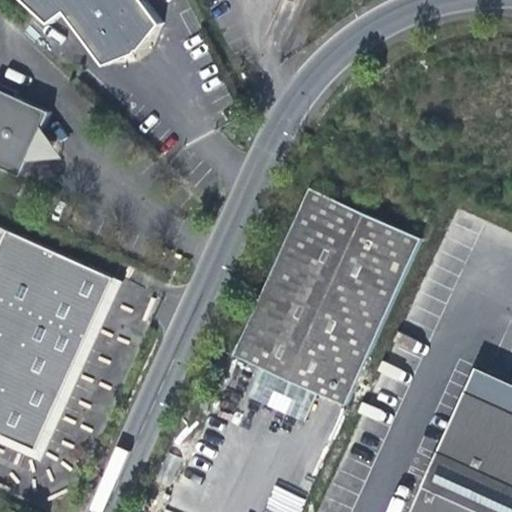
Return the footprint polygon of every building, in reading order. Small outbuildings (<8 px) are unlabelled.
[(64,11),(73,23),(104,64),(126,47),(134,41),(159,23),(141,0),(26,0),(31,4),(37,11),(49,23),(58,16),(64,11)] [(23,153),(41,152),(49,133),(39,119),(46,104),(11,87),(13,83),(0,77),(0,161),(16,169),(23,153)] [(61,150),(49,133),(41,152),(61,150)] [(348,405),(423,239),(311,187),(234,354),(348,405)] [(0,437),(28,451),(105,280),(0,232),(0,437)] [(413,511),(511,511),(511,411),(468,391),(413,511)]
